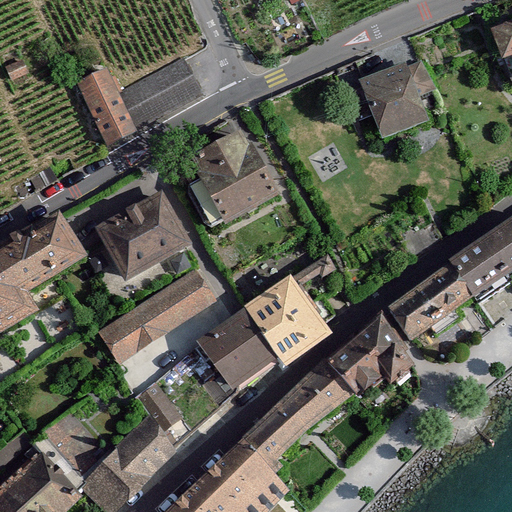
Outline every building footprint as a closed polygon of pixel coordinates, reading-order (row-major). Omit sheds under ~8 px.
[(511,34),(500,39),(510,63),(511,62),(511,34)] [(204,96),(185,60),(118,95),(137,131),(204,96)] [(25,66),(10,71),(15,85),(30,79),(25,66)] [(426,69),(351,98),(360,120),(377,114),(389,145),(429,129),(418,100),(436,93),(426,69)] [(118,95),(111,79),(84,92),(113,150),(139,137),(137,131),(118,95)] [(242,144),(201,166),(236,231),(284,205),(259,158),(252,162),(242,144)] [(163,189),(96,227),(126,281),(193,243),(163,189)] [(89,254),(72,222),(45,236),(0,261),(0,327),(42,304),(32,285),(89,254)] [(432,282),(391,312),(412,341),(511,267),(511,223),(507,227),(432,282)] [(101,330),(120,361),(214,298),(196,270),(101,330)] [(326,329),(337,316),(324,296),(309,305),(289,276),(249,304),(252,309),(210,338),(160,387),(147,397),(126,372),(44,450),(83,493),(104,511),(117,511),(119,511),(182,449),(232,398),(280,350),(286,358),(306,344),(326,329)] [(412,370),(371,327),(351,346),(290,404),(187,501),(175,511),(262,511),(287,489),(262,463),(350,379),(363,392),(384,372),(396,385),(412,370)] [(0,511),(62,511),(83,493),(44,450),(0,490),(0,511)]
